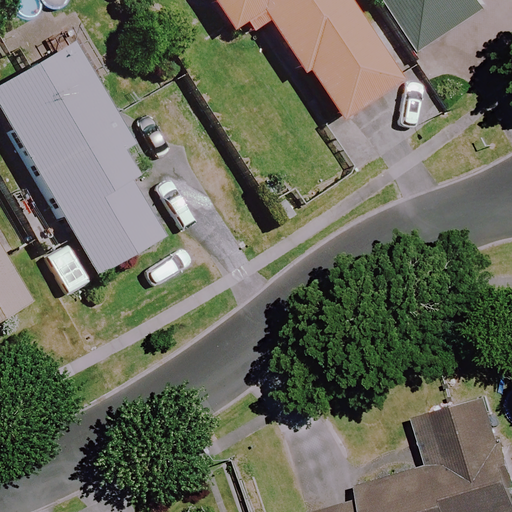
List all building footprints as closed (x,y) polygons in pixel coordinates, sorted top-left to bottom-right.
[(394,86),(337,0),(204,0),(227,34),(247,35),(263,25),(331,128),(394,86)] [(388,0),(423,54),(490,12),(482,0),(388,0)] [(0,123),(30,176),(3,192),(40,256),(67,240),(90,281),(156,243),(123,186),(140,176),(68,50),(0,88),(0,123)] [(0,321),(23,308),(0,268),(0,321)] [(511,511),(511,479),(489,403),(420,423),(435,470),(293,511),(511,511)]
